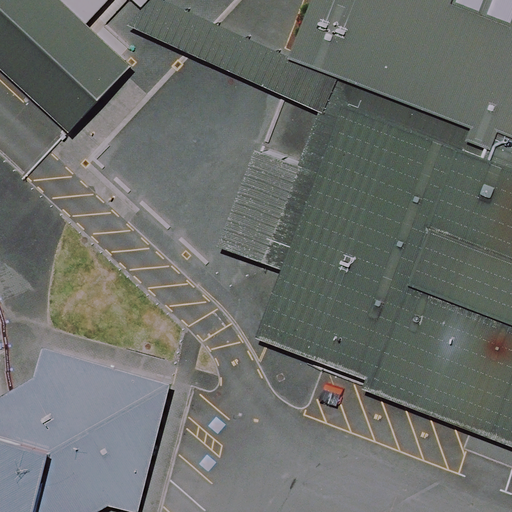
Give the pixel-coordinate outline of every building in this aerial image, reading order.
[(72,0),(0,0),(0,67),(65,130),(134,59),(93,20),(72,0)] [(72,0),(93,20),(111,0),(141,0),(144,3),(146,0),(72,0)] [(511,0),(297,0),(279,50),(342,74),(511,135),(511,0)] [(511,135),(342,74),(242,354),(511,452),(511,135)] [(261,273),(303,159),(261,144),(220,259),(261,273)] [(0,511),(102,511),(110,507),(134,511),(138,511),(175,380),(38,344),(33,375),(0,389),(0,511)]
